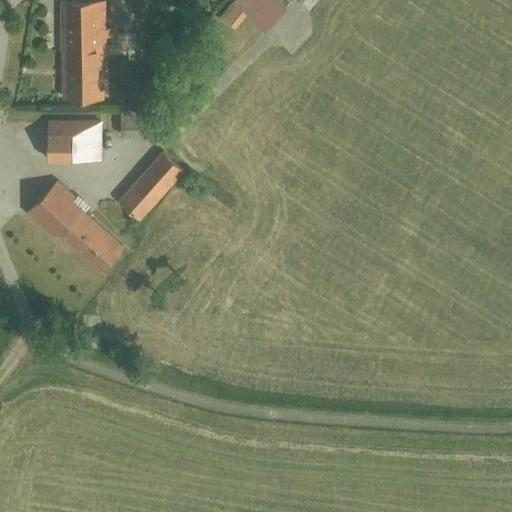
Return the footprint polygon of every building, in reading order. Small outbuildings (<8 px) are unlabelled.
[(95,0),(61,0),(61,91),(95,91),(95,0)] [(190,13),(189,0),(150,0),(152,15),(190,13)] [(150,103),(112,102),(111,119),(150,119),(150,103)] [(91,115),(39,114),(38,145),(76,146),(76,133),(91,134),(91,115)] [(181,158),(157,139),(115,189),(140,209),(181,158)] [(48,176),(23,204),(92,266),(111,246),(81,218),(87,212),(48,176)]
